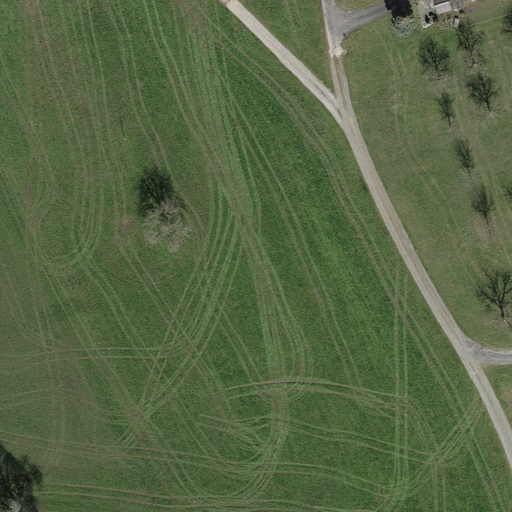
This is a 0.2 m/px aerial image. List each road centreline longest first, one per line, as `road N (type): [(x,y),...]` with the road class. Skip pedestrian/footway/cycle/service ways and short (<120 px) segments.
road 1 (track): [(332,32),(346,121),(511,452)]
road 2 (track): [(228,0),(346,121)]
